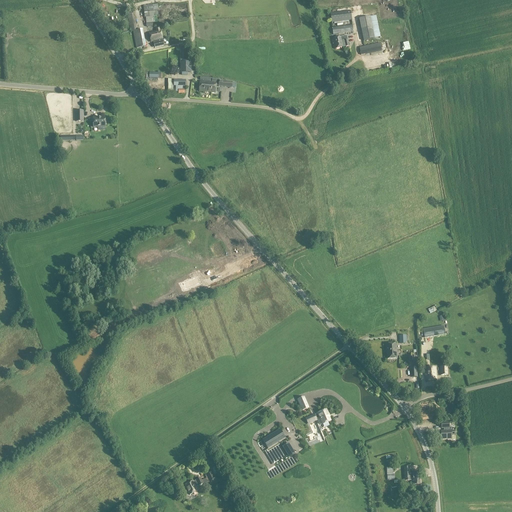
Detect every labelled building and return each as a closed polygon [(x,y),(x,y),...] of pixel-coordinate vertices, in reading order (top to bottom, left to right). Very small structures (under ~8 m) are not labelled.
[(143,6),(145,18),(146,18),(146,27),(153,27),(153,23),(154,23),(153,17),(159,17),(158,5),(143,6)] [(330,13),(332,23),(352,20),(351,11),(330,13)] [(376,16),(359,19),(364,41),(380,38),(376,16)] [(352,25),(332,28),(333,35),(335,35),(338,35),(353,33),(352,25)] [(156,29),(156,32),(149,34),(151,43),(155,42),(155,44),(154,44),(155,48),(164,46),(161,31),(160,31),(160,28),(156,29)] [(146,47),(143,30),(133,32),(136,49),(146,47)] [(335,35),(336,38),(333,39),(335,49),(349,46),(346,36),(339,38),(338,35),(335,35)] [(380,43),(360,48),(361,56),(382,51),(380,43)] [(191,60),(181,60),(181,62),(180,62),(180,73),(191,73),(191,62),(191,60)] [(186,80),(171,80),(171,92),(178,92),(178,89),(184,89),(186,89),(186,80)] [(199,92),(215,93),(216,83),(200,82),(199,92)] [(105,118),(98,119),(98,118),(93,118),(93,128),(98,128),(98,131),(105,131),(105,126),(106,126),(105,125),(106,124),(106,121),(105,120),(105,118)] [(224,251),(220,243),(212,247),(211,243),(200,247),(202,252),(207,250),(210,258),(213,266),(219,263),(215,254),(224,251)] [(170,262),(163,266),(165,272),(173,268),(170,262)] [(194,274),(177,281),(180,287),(197,280),(194,274)] [(166,278),(142,285),(143,290),(149,288),(149,289),(168,283),(166,278)] [(141,303),(172,293),(169,284),(138,294),(141,303)] [(433,314),(437,313),(434,306),(427,308),(429,313),(433,312),(433,314)] [(423,329),(425,338),(445,335),(444,326),(423,329)] [(399,336),(400,344),(407,344),(406,341),(408,341),(408,336),(406,336),(406,335),(399,336)] [(396,344),(385,345),(386,352),(387,352),(387,359),(397,359),(396,344)] [(436,373),(435,367),(425,367),(426,380),(436,380),(436,373)] [(304,397),(298,400),(302,410),(308,408),(304,397)] [(309,413),(293,420),(298,432),(302,430),(305,437),(307,436),(306,434),(311,432),(308,424),(317,421),(316,420),(318,420),(320,425),(322,424),(323,425),(331,421),(328,416),(329,416),(327,410),(317,414),(318,414),(314,416),(314,415),(310,417),(309,413)] [(454,428),(451,428),(451,431),(450,431),(449,422),(441,423),(442,428),(445,428),(445,431),(441,431),(442,440),(451,439),(451,435),(455,435),(454,428)] [(268,449),(286,438),(280,429),(263,440),(268,449)] [(288,444),(283,447),(290,457),(294,454),(288,444)] [(409,468),(404,468),(405,481),(410,480),(410,479),(413,479),(414,485),(420,484),(419,474),(413,474),(410,474),(409,468)] [(207,478),(202,481),(203,484),(208,482),(209,481),(210,483),(214,481),(214,482),(219,480),(217,476),(214,477),(211,471),(205,474),(207,478)] [(193,482),(185,485),(187,491),(187,490),(190,495),(198,492),(196,487),(199,486),(203,484),(202,481),(200,478),(196,480),(197,481),(194,483),(193,482)]
